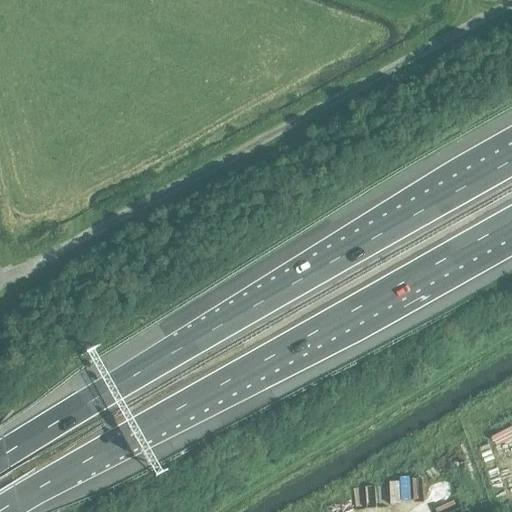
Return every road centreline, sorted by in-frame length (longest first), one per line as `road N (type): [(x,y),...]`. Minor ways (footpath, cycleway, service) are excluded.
road 1 (motorway): [(511,161),(0,458)]
road 2 (motorway): [(2,511),(511,222)]
road 3 (track): [(0,283),(511,4)]
